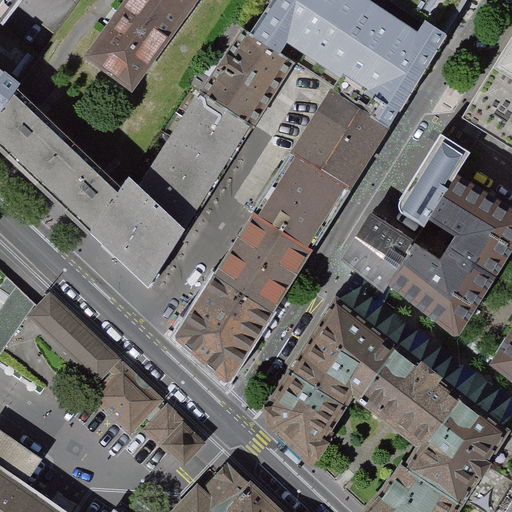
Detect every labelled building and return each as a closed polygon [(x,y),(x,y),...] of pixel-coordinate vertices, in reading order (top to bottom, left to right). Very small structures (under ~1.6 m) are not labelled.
[(134,86),(182,20),(153,0),(135,0),(94,57),(134,86)] [(153,0),(182,20),(196,0),(153,0)] [(351,0),(269,0),(236,45),(283,77),(312,98),(351,123),(380,142),(441,44),(393,12),(386,22),(351,0)] [(399,0),(393,12),(441,44),(466,0),(399,0)] [(511,39),(460,118),(511,150),(511,39)] [(192,109),(241,143),(283,77),(236,45),(192,109)] [(0,117),(20,92),(25,84),(0,62),(0,117)] [(121,180),(20,92),(0,117),(0,145),(87,228),(121,180)] [(338,208),(380,142),(351,123),(312,98),(272,167),(338,208)] [(241,143),(192,109),(133,193),(121,180),(87,228),(152,281),(241,143)] [(455,178),(470,153),(440,135),(400,203),(402,210),(426,225),(430,218),(455,178)] [(338,208),(272,167),(236,230),(299,270),(338,208)] [(511,245),(511,213),(455,178),(430,218),(453,233),(437,259),(373,216),(357,241),(345,260),(384,288),(385,285),(450,336),(455,336),(511,245)] [(258,334),(299,270),(236,230),(198,295),(258,334)] [(38,304),(6,275),(0,284),(0,288),(9,294),(4,303),(0,309),(0,355),(27,315),(38,304)] [(94,371),(111,354),(48,294),(38,304),(27,315),(91,375),(94,371)] [(258,334),(198,295),(176,333),(229,381),(258,334)] [(314,456),(362,395),(398,350),(338,304),(263,410),(314,456)] [(511,339),(492,371),(511,386),(511,339)] [(425,444),(462,399),(398,350),(362,395),(425,444)] [(159,400),(111,354),(94,371),(107,384),(96,395),(131,429),(139,420),(143,416),(159,400)] [(399,476),(443,511),(449,511),(458,499),(462,501),(506,433),(462,399),(425,444),(399,476)] [(202,439),(167,405),(150,422),(143,416),(139,420),(169,450),(172,447),(184,458),(202,439)] [(511,428),(510,427),(506,433),(462,501),(480,511),(497,511),(511,488),(511,428)] [(43,459),(0,429),(0,511),(118,511),(114,509),(111,511),(67,511),(27,484),(43,459)] [(198,486),(175,510),(177,511),(282,511),(230,464),(204,492),(198,486)] [(372,509),(376,511),(443,511),(399,476),(372,509)]
